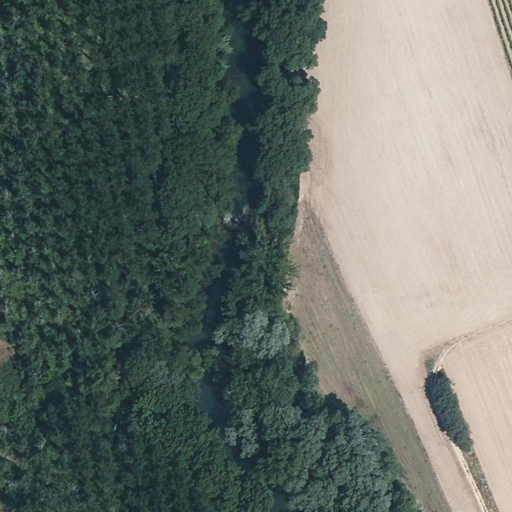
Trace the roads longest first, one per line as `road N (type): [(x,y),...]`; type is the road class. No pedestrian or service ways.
road 1 (track): [(486,511),(428,369),(511,329)]
road 2 (track): [(501,511),(456,399)]
